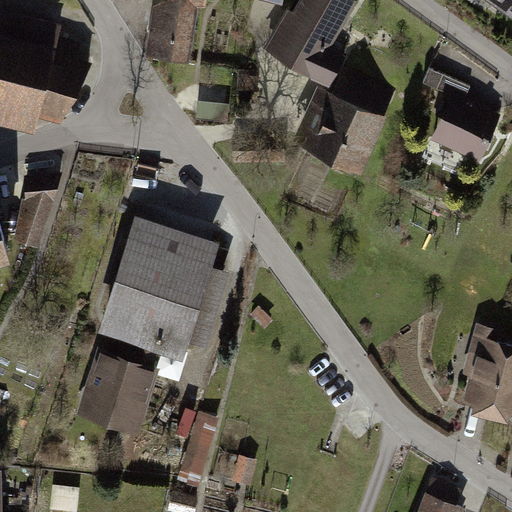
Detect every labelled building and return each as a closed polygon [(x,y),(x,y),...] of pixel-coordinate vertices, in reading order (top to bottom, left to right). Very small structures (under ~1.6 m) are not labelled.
[(171,0),(163,4),(154,53),(190,60),(199,0),(171,0)] [(356,2),(353,0),(305,0),(274,49),(312,72),(314,72),(331,81),(344,54),(328,44),(356,2)] [(511,0),(495,0),(511,12),(511,0)] [(0,37),(0,102),(39,112),(40,110),(63,116),(91,65),(74,59),(78,44),(57,37),(53,50),(0,37)] [(472,85),(431,67),(425,80),(461,97),(442,138),(481,156),(500,115),(466,99),(472,85)] [(250,68),(240,68),(238,87),(258,89),(259,76),(249,76),(250,68)] [(395,94),(351,74),(342,93),(335,89),(310,144),(361,167),(395,94)] [(273,136),(236,140),(236,158),(272,158),(273,136)] [(29,178),(30,199),(54,200),(62,174),(29,178)] [(0,252),(9,250),(0,215),(0,204),(2,204),(0,194),(0,252)] [(54,200),(30,199),(24,210),(18,236),(38,243),(54,200)] [(104,352),(89,399),(118,408),(117,412),(139,419),(155,368),(152,367),(164,329),(186,336),(209,265),(132,241),(110,312),(140,322),(128,360),(104,352)] [(498,328),(481,324),(478,337),(491,342),(485,364),(478,368),(470,396),(511,408),(511,345),(495,341),(498,328)] [(222,417),(202,412),(183,477),(204,483),(222,417)] [(214,472),(210,484),(297,506),(300,494),(214,472)] [(78,507),(80,489),(56,486),(53,504),(78,507)] [(460,511),(463,507),(430,493),(422,511),(460,511)]
